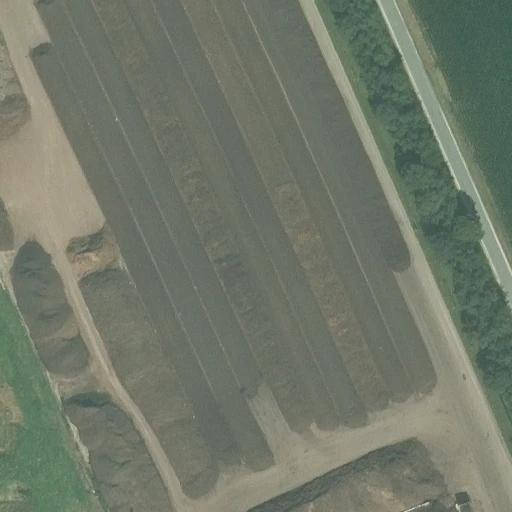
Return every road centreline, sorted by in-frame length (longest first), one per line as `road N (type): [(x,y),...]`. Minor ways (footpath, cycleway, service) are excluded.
road 1 (unknown): [(134,511),(0,106)]
road 2 (unclassified): [(511,306),(379,0)]
